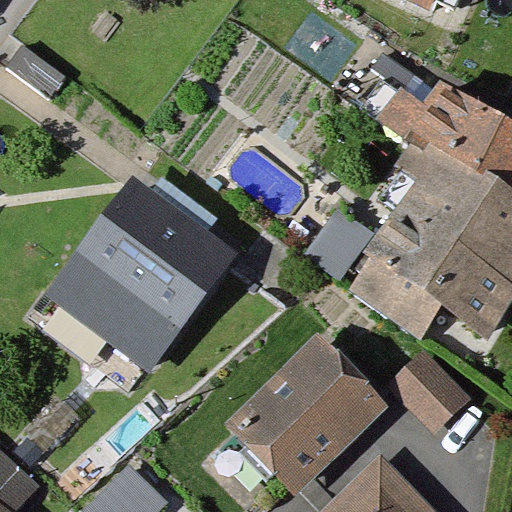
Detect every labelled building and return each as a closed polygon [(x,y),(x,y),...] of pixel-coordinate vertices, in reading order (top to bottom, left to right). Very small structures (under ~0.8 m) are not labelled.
[(435,0),(391,0),(428,16),(435,0)] [(25,47),(10,68),(52,99),(66,81),(25,47)] [(511,139),(414,81),(378,128),(409,147),(511,207),(511,139)] [(505,320),(511,307),(511,207),(409,147),(395,170),(418,185),(380,239),(363,262),(370,268),(353,295),(423,347),(427,341),(432,332),(480,363),(489,347),(505,320)] [(135,188),(50,305),(147,376),(233,262),(135,188)] [(337,212),(304,260),(325,275),(353,295),(370,268),(363,262),(380,239),(337,212)] [(318,343),(228,429),(232,434),(295,500),(386,414),(318,343)] [(425,357),(390,391),(436,437),(471,403),(425,357)] [(0,511),(21,511),(38,490),(0,461),(0,511)] [(329,510),(327,511),(430,511),(381,461),(329,510)] [(131,473),(92,511),(160,511),(165,507),(131,473)]
